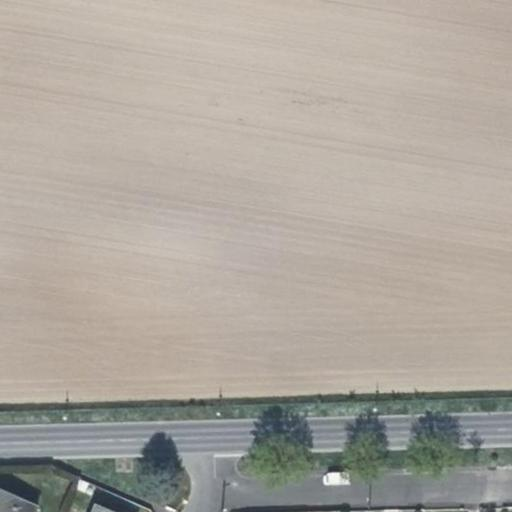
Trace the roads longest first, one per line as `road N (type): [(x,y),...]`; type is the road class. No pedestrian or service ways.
road 1 (tertiary): [(511,428),(208,439)]
road 2 (residential): [(214,489),(511,485)]
road 3 (tertiary): [(208,439),(0,445)]
